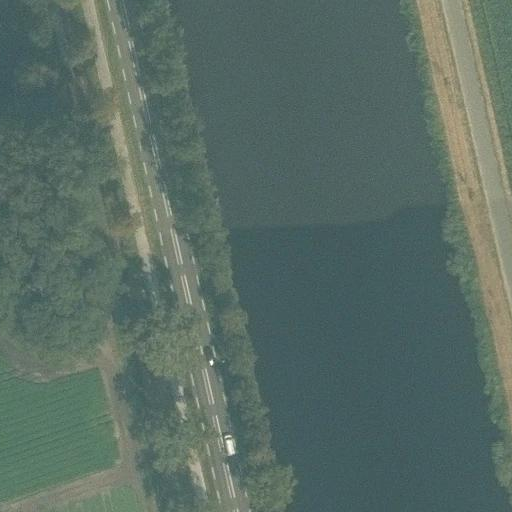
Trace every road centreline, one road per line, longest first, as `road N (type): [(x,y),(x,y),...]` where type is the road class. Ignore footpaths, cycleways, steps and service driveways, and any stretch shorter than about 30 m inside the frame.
road 1 (secondary): [(235,511),(119,0)]
road 2 (unclassified): [(511,268),(449,0)]
